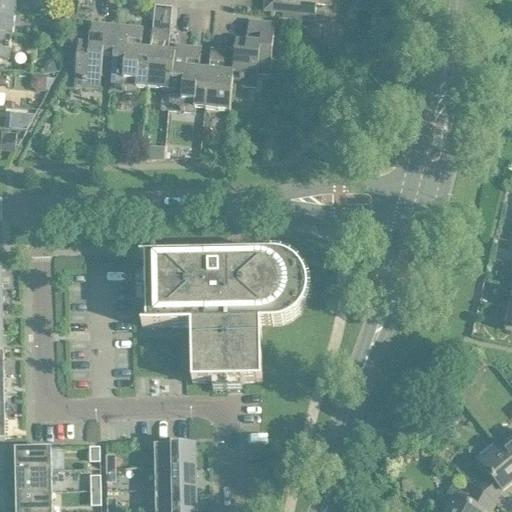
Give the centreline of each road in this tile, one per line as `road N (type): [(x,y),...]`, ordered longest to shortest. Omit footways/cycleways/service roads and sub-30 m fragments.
road 1 (residential): [(229,511),(228,407),(44,407),(39,210)]
road 2 (residential): [(284,201),(39,210)]
road 3 (tertiary): [(325,504),(382,316)]
road 4 (tertiary): [(432,206),(448,140),(442,55)]
road 5 (tertiary): [(442,55),(407,189)]
road 6 (residential): [(407,189),(339,187),(284,201)]
road 7 (tertiary): [(382,316),(411,277),(432,206)]
